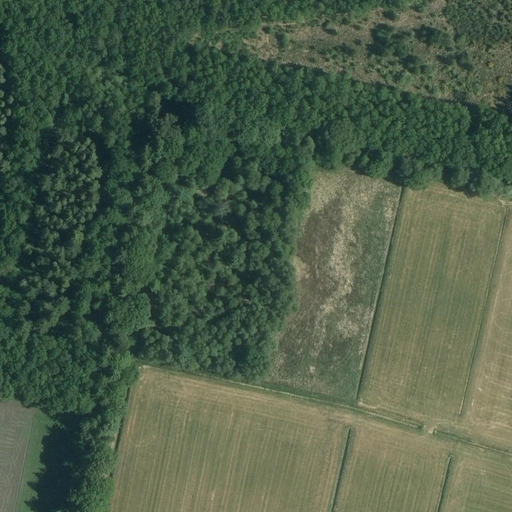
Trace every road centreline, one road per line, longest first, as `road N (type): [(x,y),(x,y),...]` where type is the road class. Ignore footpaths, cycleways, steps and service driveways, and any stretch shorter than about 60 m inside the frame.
road 1 (track): [(0,30),(190,107),(511,178)]
road 2 (track): [(150,94),(185,50),(217,32),(411,0)]
